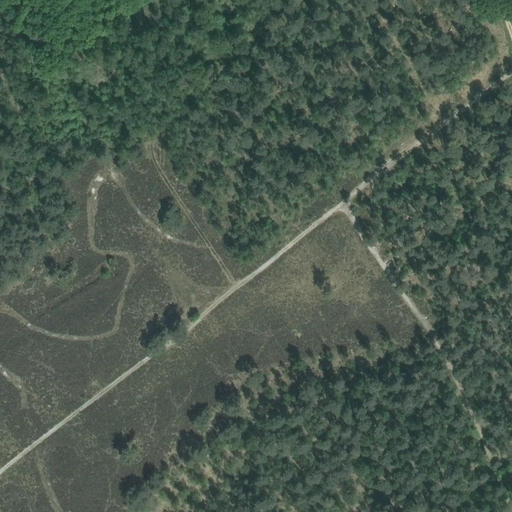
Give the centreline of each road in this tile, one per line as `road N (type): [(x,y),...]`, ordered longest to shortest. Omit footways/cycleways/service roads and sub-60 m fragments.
road 1 (track): [(0,473),(341,203)]
road 2 (track): [(341,203),(511,69)]
